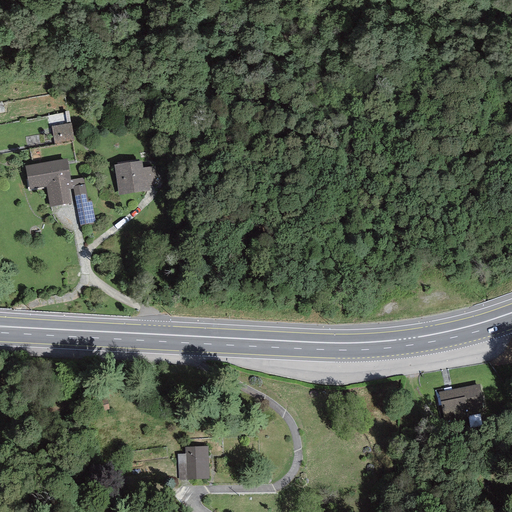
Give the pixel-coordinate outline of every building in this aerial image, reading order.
[(51,125),(69,123),(68,114),(50,115),(51,125)] [(53,126),(55,141),(74,139),(72,124),(53,126)] [(67,159),(25,166),(29,190),(46,188),(49,208),(72,204),(69,190),(72,189),(71,180),(67,159)] [(141,161),(114,165),(119,195),(150,190),(149,185),(154,185),(152,167),(142,168),(141,161)] [(81,227),(96,224),(91,200),(88,201),(84,185),(83,178),(71,180),(72,189),(73,189),(81,227)] [(483,403),(480,384),(439,392),(445,424),(470,419),(472,427),(481,425),(480,417),(486,416),(483,403)] [(209,479),(208,446),(185,448),(186,454),(178,455),(179,480),(209,479)]
